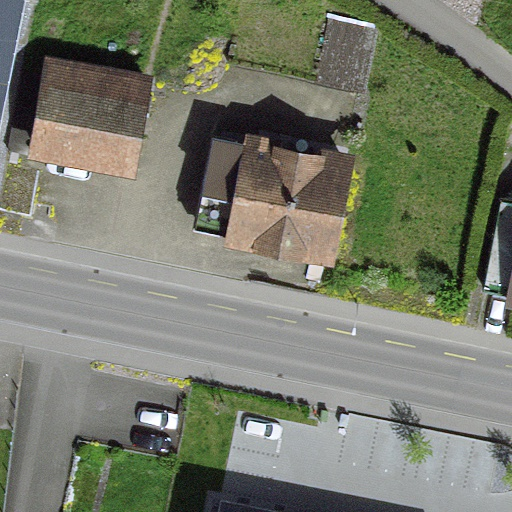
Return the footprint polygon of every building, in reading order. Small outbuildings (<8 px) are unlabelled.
[(0,0),(0,126),(24,0),(0,0)] [(234,6),(222,64),(310,82),(323,24),(234,6)] [(44,78),(31,147),(120,164),(132,94),(44,78)] [(323,254),(341,164),(207,138),(189,227),(323,254)] [(511,293),(511,201),(495,198),(478,288),(481,289),(481,287),(511,293)]
